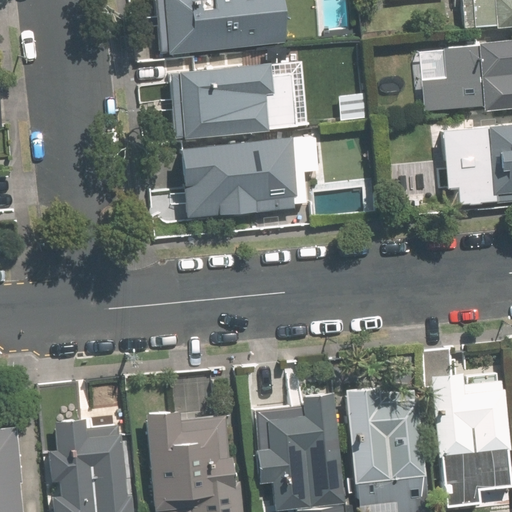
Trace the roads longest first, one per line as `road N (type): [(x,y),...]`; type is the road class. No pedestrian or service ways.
road 1 (tertiary): [(511,272),(95,309)]
road 2 (residential): [(63,0),(95,309)]
